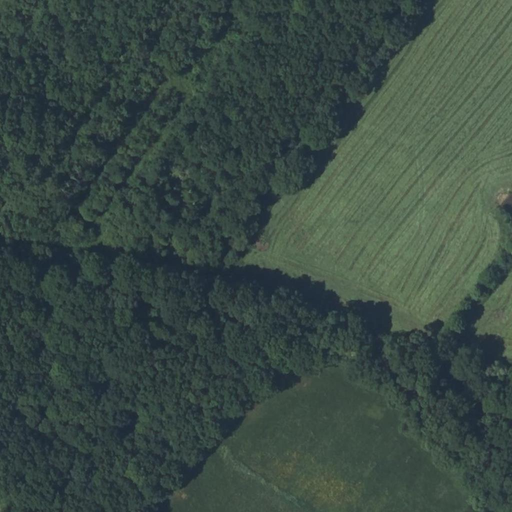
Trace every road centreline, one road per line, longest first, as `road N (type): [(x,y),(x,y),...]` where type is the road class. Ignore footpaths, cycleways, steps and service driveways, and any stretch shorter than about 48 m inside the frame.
road 1 (track): [(511,481),(451,436),(378,359),(0,250)]
road 2 (track): [(407,0),(226,251),(198,303)]
